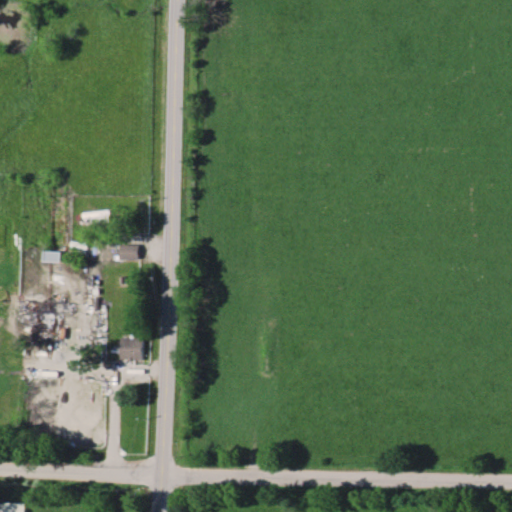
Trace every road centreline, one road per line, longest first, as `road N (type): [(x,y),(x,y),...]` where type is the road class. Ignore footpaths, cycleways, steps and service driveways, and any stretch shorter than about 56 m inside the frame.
road 1 (secondary): [(177,0),(160,511)]
road 2 (residential): [(511,481),(0,467)]
